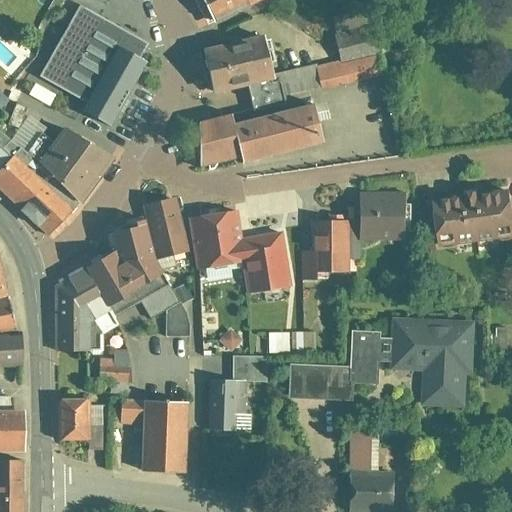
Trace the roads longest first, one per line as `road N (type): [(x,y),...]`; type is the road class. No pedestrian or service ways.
road 1 (residential): [(143,156),(192,183),(226,190),(511,152)]
road 2 (tertiary): [(43,490),(31,270)]
road 3 (residential): [(43,490),(246,511)]
road 4 (residential): [(31,270),(60,261),(83,240),(143,156)]
road 5 (residential): [(143,156),(164,118),(179,62),(168,0)]
